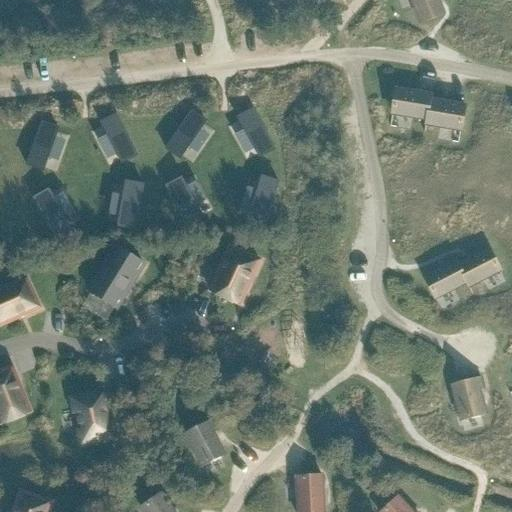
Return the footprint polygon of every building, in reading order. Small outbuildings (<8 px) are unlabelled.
[(438,0),(411,0),(420,23),(444,13),(438,0)] [(427,120),(430,99),(431,94),(396,89),(392,114),(427,120)] [(430,99),(427,120),(426,125),(461,130),(465,105),(430,99)] [(243,110),(233,116),(256,158),(274,148),(254,111),(251,106),(243,110)] [(205,121),(188,109),(162,146),(179,158),(205,121)] [(115,112),(96,121),(116,163),(135,154),(115,112)] [(57,127),(38,121),(23,164),(42,171),(57,127)] [(279,181),(257,174),(244,217),(266,223),(267,220),(279,181)] [(179,176),(162,185),(184,226),(200,217),(179,176)] [(142,183),(120,180),(112,225),(135,229),(136,223),(142,183)] [(45,187),(28,196),(53,238),(69,228),(45,187)] [(261,261),(232,247),(212,291),(241,305),(261,261)] [(128,255),(116,248),(109,258),(89,291),(116,308),(143,265),(128,255)] [(457,264),(467,283),(469,287),(500,271),(489,248),(457,264)] [(467,283),(457,264),(455,260),(424,276),(435,299),(467,283)] [(0,324),(39,307),(26,278),(0,289),(0,324)] [(12,367),(0,371),(0,423),(0,424),(30,412),(12,367)] [(481,378),(452,386),(461,420),(486,413),(479,390),(484,389),(481,378)] [(79,429),(82,443),(113,436),(103,391),(72,399),(75,412),(77,412),(81,429),(79,429)] [(212,420),(185,435),(202,466),(224,454),(213,432),(217,430),(212,420)] [(323,511),(322,476),(296,477),(298,511),(323,511)] [(47,511),(51,502),(21,491),(12,511),(47,511)] [(143,511),(174,511),(162,493),(141,508),(143,511)] [(412,511),(398,497),(381,511),(412,511)]
